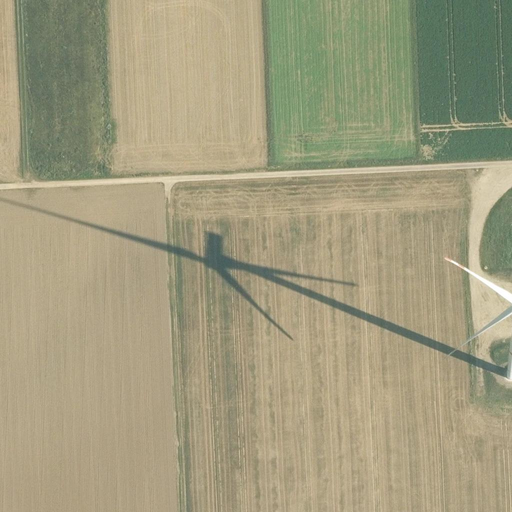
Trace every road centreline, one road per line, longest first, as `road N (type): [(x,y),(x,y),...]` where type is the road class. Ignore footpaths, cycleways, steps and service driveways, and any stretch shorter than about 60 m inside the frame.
road 1 (track): [(0,189),(511,165)]
road 2 (track): [(166,181),(182,511)]
road 3 (track): [(27,187),(20,0)]
